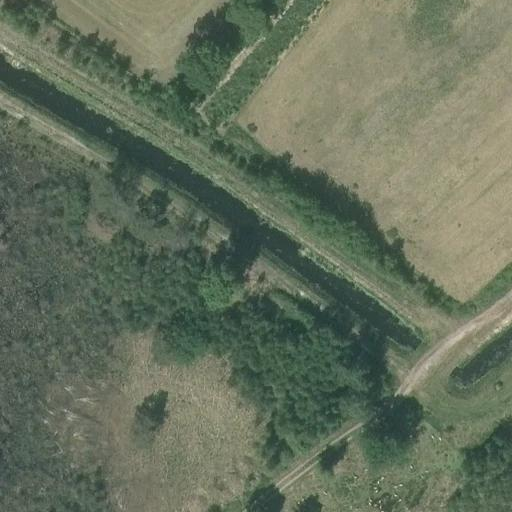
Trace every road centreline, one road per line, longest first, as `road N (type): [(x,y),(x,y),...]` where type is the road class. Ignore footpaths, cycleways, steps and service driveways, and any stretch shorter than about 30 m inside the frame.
road 1 (track): [(511,382),(483,403),(444,407),(424,395),(419,379),(126,173),(0,102)]
road 2 (track): [(511,299),(248,511)]
